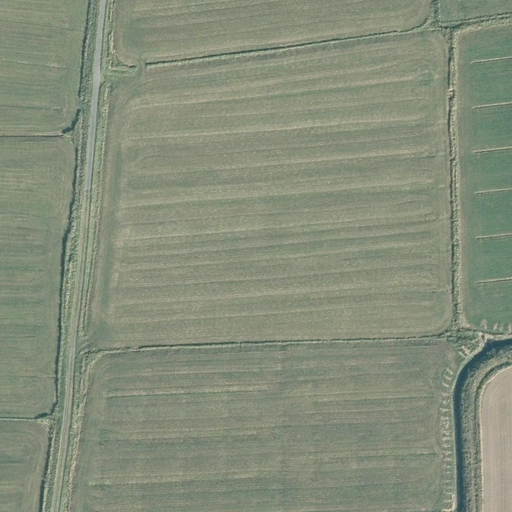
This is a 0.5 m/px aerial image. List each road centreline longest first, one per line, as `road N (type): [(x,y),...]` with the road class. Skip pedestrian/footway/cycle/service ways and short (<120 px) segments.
road 1 (track): [(103,0),(53,511)]
road 2 (track): [(511,353),(491,361),(470,392),(469,511)]
